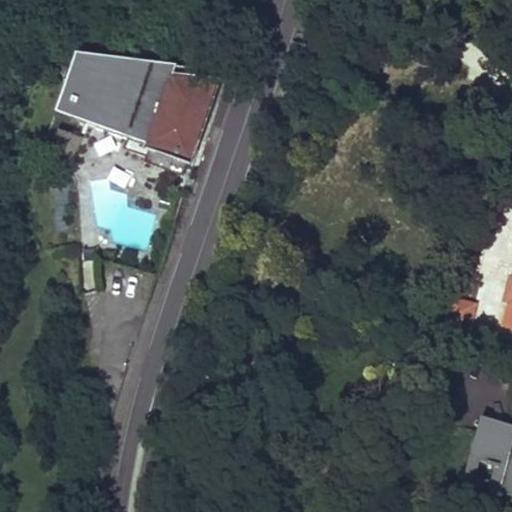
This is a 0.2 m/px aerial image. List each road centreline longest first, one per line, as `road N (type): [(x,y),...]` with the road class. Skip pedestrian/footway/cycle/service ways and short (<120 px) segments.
road 1 (secondary): [(285,0),(191,281)]
road 2 (secondary): [(131,511),(154,380),(191,281)]
